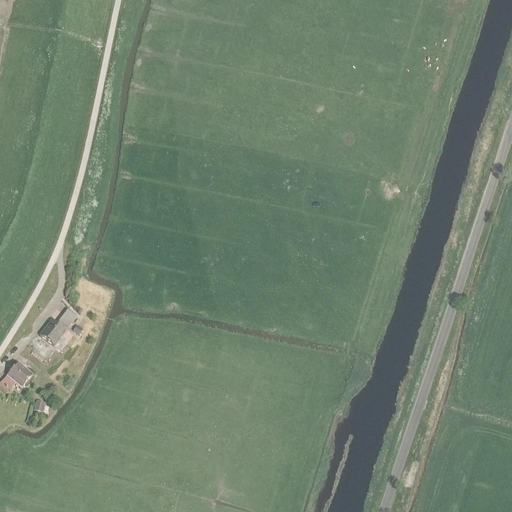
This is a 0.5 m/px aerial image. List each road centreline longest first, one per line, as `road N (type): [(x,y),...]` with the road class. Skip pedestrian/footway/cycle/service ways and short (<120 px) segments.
road 1 (tertiary): [(383,511),(511,130)]
road 2 (residential): [(0,348),(53,254),(116,0)]
